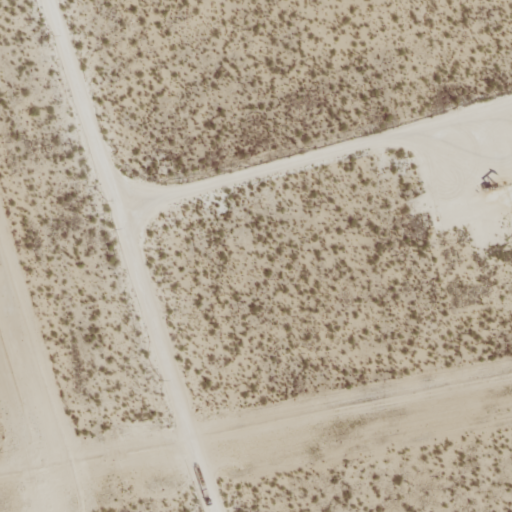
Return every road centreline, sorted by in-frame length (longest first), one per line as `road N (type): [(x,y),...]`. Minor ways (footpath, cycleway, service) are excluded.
road 1 (track): [(205,511),(157,327),(48,0)]
road 2 (track): [(116,207),(511,97)]
